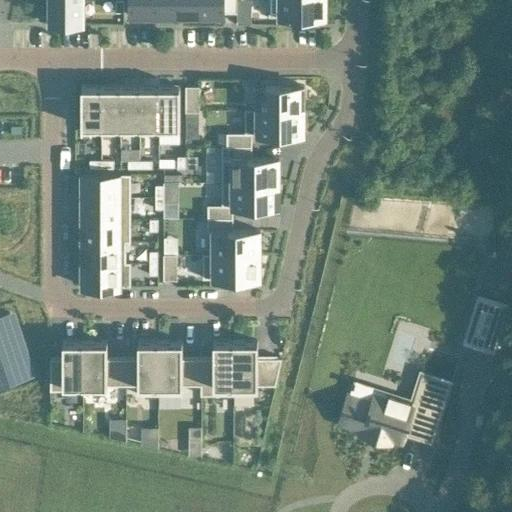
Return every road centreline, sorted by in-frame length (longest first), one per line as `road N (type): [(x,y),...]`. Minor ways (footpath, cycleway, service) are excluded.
road 1 (residential): [(353,57),(348,116),(315,168),(284,292),(266,308),(59,302),(51,282),(50,59)]
road 2 (residential): [(50,59),(353,57)]
